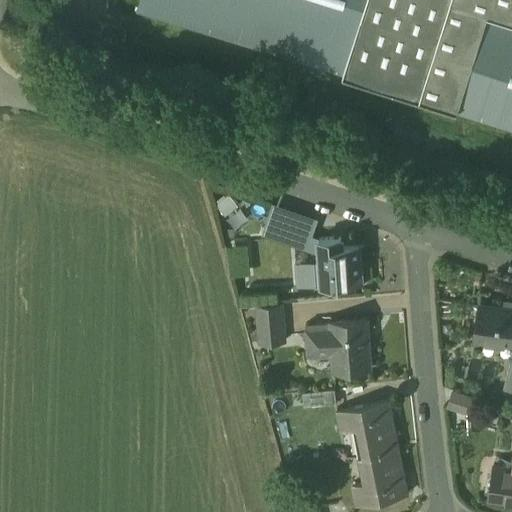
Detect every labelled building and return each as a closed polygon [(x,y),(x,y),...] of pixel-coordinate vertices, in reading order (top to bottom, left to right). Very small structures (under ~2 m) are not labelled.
[(511,0),(141,0),(139,8),(511,124),(511,0)] [(263,232),(321,252),(320,238),(313,234),(319,217),(273,202),(263,232)] [(341,246),(341,236),(320,238),(321,252),(322,266),(316,267),(318,284),(323,283),(323,284),(361,281),(358,245),(341,246)] [(281,304),(257,306),(261,343),(285,341),(281,304)] [(511,308),(480,304),(476,338),(497,341),(498,338),(511,340),(511,308)] [(367,318),(330,320),(331,326),(307,328),(308,348),(332,346),(334,370),(370,368),(367,318)] [(335,388),(303,392),(305,405),(337,402),(335,388)] [(475,412),(478,393),(451,389),(449,408),(475,412)] [(389,399),(338,409),(338,410),(339,410),(343,427),(342,427),(342,428),(359,425),(364,453),(399,446),(398,445),(397,445),(388,401),(389,400),(389,399)] [(399,446),(364,453),(370,480),(353,484),(354,485),(358,501),(357,501),(357,503),(408,493),(408,491),(406,491),(397,447),(399,446)] [(511,466),(494,464),(489,497),(511,500),(511,466)]
